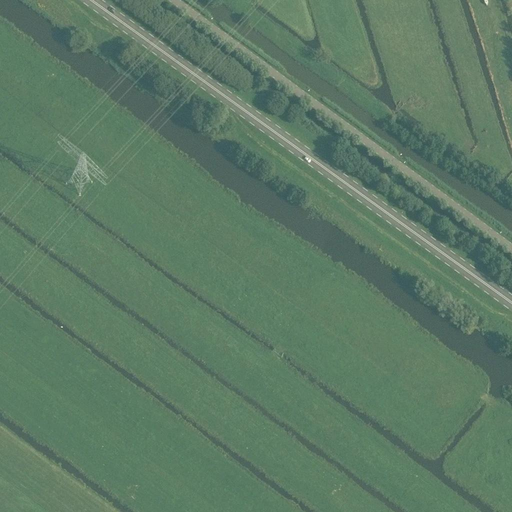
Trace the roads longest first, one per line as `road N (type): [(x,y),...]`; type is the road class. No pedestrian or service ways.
road 1 (primary): [(511,303),(90,0)]
road 2 (unclassified): [(511,248),(173,0)]
